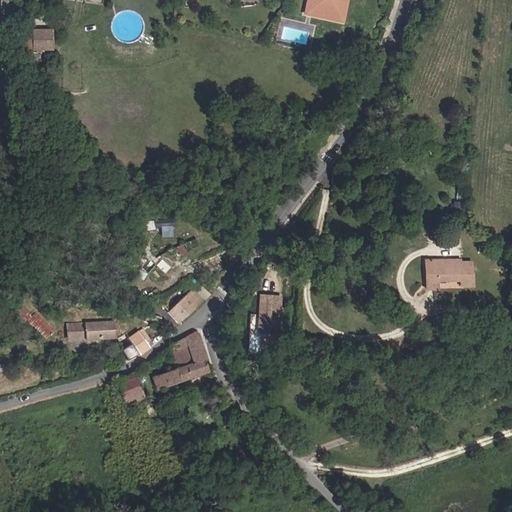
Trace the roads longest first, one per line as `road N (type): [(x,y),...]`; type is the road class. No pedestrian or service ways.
road 1 (residential): [(409,0),(371,103),(206,310)]
road 2 (unknown): [(298,463),(382,472),(511,429)]
road 3 (residential): [(168,338),(113,373),(0,406)]
road 4 (residential): [(345,511),(237,397)]
